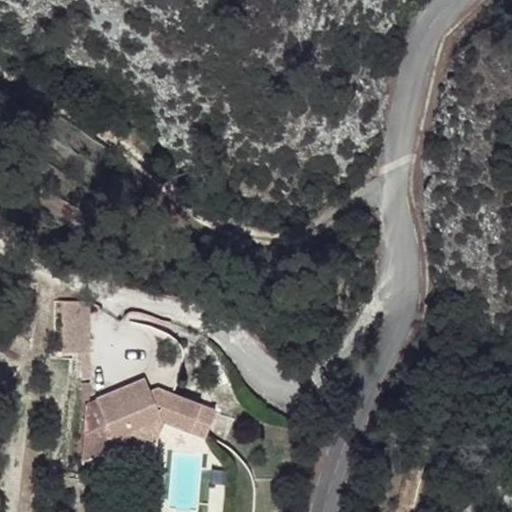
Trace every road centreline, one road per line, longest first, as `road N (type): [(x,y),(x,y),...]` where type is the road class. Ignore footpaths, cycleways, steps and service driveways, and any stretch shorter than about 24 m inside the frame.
road 1 (residential): [(417,285),(377,309),(332,375),(285,397),(217,328),(27,265)]
road 2 (unclassified): [(457,0),(423,36),(398,132),(392,192),(417,285)]
road 3 (unclassified): [(417,285),(322,511)]
